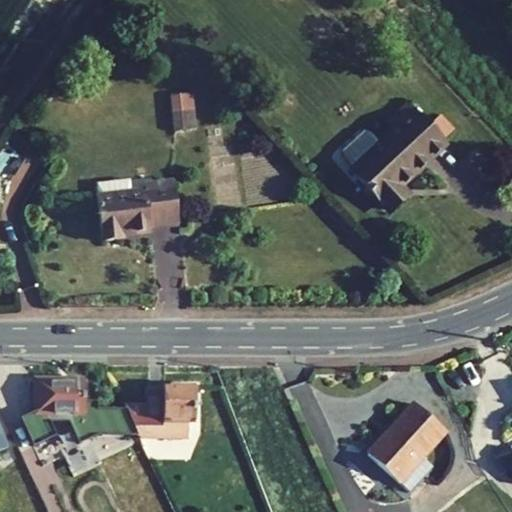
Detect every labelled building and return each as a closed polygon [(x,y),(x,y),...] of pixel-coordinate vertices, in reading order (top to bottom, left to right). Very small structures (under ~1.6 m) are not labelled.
[(429,124),(388,82),(367,103),(376,113),(365,124),(337,152),(334,154),(371,192),(389,175),(383,169),(429,124)] [(162,95),(152,96),(154,118),(164,116),(162,95)] [(173,95),(162,95),(164,116),(174,115),(173,95)] [(354,112),(346,112),(326,132),(326,140),(337,152),(365,124),(354,112)] [(82,230),(101,229),(100,222),(131,221),(131,214),(157,213),(153,169),(127,171),(128,178),(78,182),(82,230)] [(14,359),(13,393),(61,395),(63,362),(14,359)] [(139,384),(95,382),(98,388),(106,405),(137,406),(138,399),(169,401),(170,363),(139,362),(139,384)] [(388,373),(340,423),(371,451),(416,400),(388,373)] [(8,392),(0,396),(0,407),(10,429),(24,422),(8,392)] [(511,461),(511,458),(504,445),(489,454),(498,470),(511,461)]
